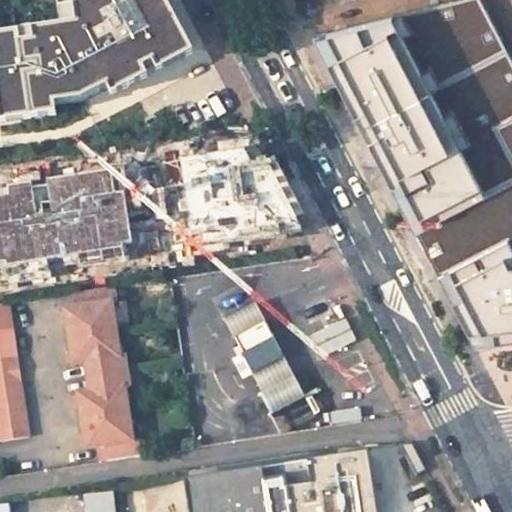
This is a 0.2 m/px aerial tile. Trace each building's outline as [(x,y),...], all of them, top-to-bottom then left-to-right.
[(0,136),(78,126),(199,66),(165,0),(50,0),(53,22),(0,27),(0,136)] [(511,335),(511,61),(480,0),(414,0),(295,25),(473,341),(511,335)] [(243,140),(181,149),(196,255),(310,239),(269,157),(251,159),(243,140)] [(122,151),(0,169),(0,270),(137,250),(122,151)] [(60,311),(65,338),(114,331),(110,304),(115,303),(112,288),(70,294),(73,309),(60,311)] [(233,337),(263,321),(253,302),(224,318),(233,337)] [(4,305),(0,305),(0,332),(8,331),(4,305)] [(242,354),(272,338),(263,321),(233,337),(242,354)] [(0,332),(0,360),(12,358),(8,331),(0,332)] [(114,331),(65,338),(69,366),(81,364),(84,378),(126,371),(123,356),(118,357),(114,331)] [(242,354),(273,413),(304,398),(272,338),(242,354)] [(0,360),(0,384),(16,382),(12,358),(0,360)] [(128,385),(126,371),(84,378),(86,391),(73,393),(79,429),(128,421),(123,386),(128,385)] [(0,384),(0,412),(20,409),(16,382),(0,384)] [(0,439),(25,436),(20,409),(0,412),(0,439)] [(131,441),(128,421),(79,429),(82,448),(94,446),(97,462),(139,455),(136,440),(131,441)] [(383,491),(360,451),(314,475),(333,511),(340,511),(344,510),(345,511),(389,511),(379,493),(383,491)] [(264,469),(183,481),(187,511),(316,511),(316,510),(305,511),(291,511),(287,477),(265,480),(264,469)] [(80,511),(110,511),(109,493),(80,495),(80,511)]
